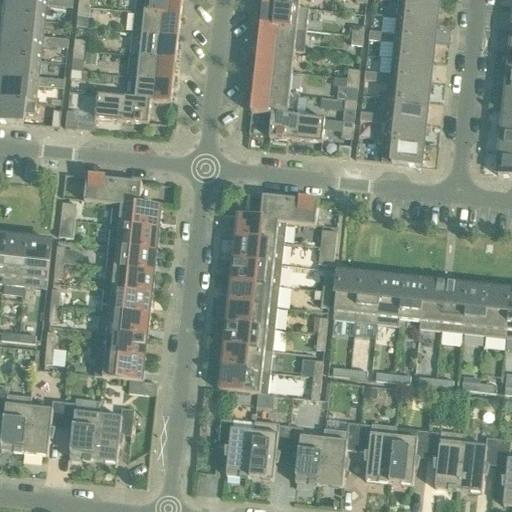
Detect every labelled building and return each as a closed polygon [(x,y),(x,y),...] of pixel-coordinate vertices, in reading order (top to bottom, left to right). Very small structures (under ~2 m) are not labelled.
[(18,0),(8,0),(6,19),(45,23),(47,7),(47,3),(18,0)] [(59,0),(47,0),(47,3),(47,7),(60,9),(61,0),(59,0)] [(61,0),(60,9),(72,10),(73,1),(61,0)] [(86,0),(79,0),(78,9),(89,10),(91,0),(86,0)] [(146,0),(145,15),(181,18),(182,0),(146,0)] [(263,0),(263,6),(299,10),(300,0),(263,0)] [(398,0),(398,4),(397,20),(436,24),(438,4),(399,0),(398,0)] [(263,6),(261,27),(307,32),(309,11),(299,10),(263,6)] [(89,10),(78,9),(77,18),(88,19),(89,10)] [(135,14),(133,35),(178,40),(181,18),(145,15),(135,14)] [(6,19),(4,39),(43,44),(43,39),(45,23),(6,19)] [(397,20),(395,36),(394,40),(434,45),(436,24),(397,20)] [(261,27),(259,49),(295,53),(305,54),(307,32),(261,27)] [(353,29),(352,38),(363,39),(364,30),(353,29)] [(369,42),(381,44),(382,35),(370,33),(369,42)] [(133,35),(131,57),(176,61),(178,40),(133,35)] [(381,44),(394,45),(394,40),(395,36),(382,35),(381,44)] [(363,39),(352,38),(351,47),(362,49),(363,39)] [(2,59),(2,60),(41,64),(42,48),(43,44),(4,39),(2,59)] [(42,48),(55,49),(56,41),(43,39),(43,44),(42,48)] [(394,45),(392,61),(432,65),(434,45),(394,40),(394,45)] [(55,49),(68,51),(69,42),(56,41),(55,49)] [(75,42),(74,51),(85,52),(86,43),(75,42)] [(259,49),(256,70),(292,74),(295,53),(259,49)] [(85,52),(74,51),(73,60),(84,62),(85,52)] [(128,78),(138,79),(174,83),(176,61),(131,57),(128,78)] [(0,58),(0,79),(38,84),(39,80),(41,64),(2,60),(2,59),(0,58)] [(392,61),(390,77),(390,81),(429,85),(432,65),(392,61)] [(256,70),(254,92),(290,96),(292,74),(256,70)] [(71,72),(70,82),(82,83),(83,73),(71,72)] [(349,72),(348,81),(359,82),(360,73),(349,72)] [(378,75),(365,74),(364,83),(377,84),(378,75)] [(378,75),(377,84),(389,85),(390,81),(390,77),(378,75)] [(0,99),(36,104),(38,88),(38,84),(0,79),(0,99)] [(138,79),(135,101),(151,103),(151,104),(171,106),(174,83),(138,79)] [(39,80),(38,84),(38,88),(51,90),(52,81),(39,80)] [(51,90),(64,91),(65,83),(52,81),(51,90)] [(359,82),(348,81),(347,90),(358,92),(359,82)] [(389,85),(388,101),(427,105),(429,85),(390,81),(389,85)] [(288,117),(297,118),(299,97),(290,96),(254,92),(251,115),(272,117),(272,116),(288,118),(288,117)] [(95,121),(122,124),(125,99),(98,96),(95,121)] [(36,104),(0,99),(0,124),(23,127),(25,116),(35,117),(36,104)] [(125,99),(122,124),(149,126),(151,104),(151,103),(135,101),(125,99)] [(386,117),(386,121),(427,126),(430,105),(427,105),(388,101),(386,117)] [(344,112),(355,113),(357,104),(345,102),(344,112)] [(503,113),(500,134),(511,135),(511,114),(505,114),(505,113),(503,113)] [(54,114),(52,130),(60,130),(61,114),(54,114)] [(67,114),(66,122),(77,123),(78,115),(67,114)] [(373,116),(361,114),(360,123),(373,124),(373,116)] [(269,140),(296,142),(298,118),(297,118),(288,117),(288,118),(272,116),(272,117),(269,140)] [(373,116),(373,124),(385,126),(386,121),(386,117),(373,116)] [(298,118),(296,142),(322,145),(325,122),(325,121),(298,118)] [(427,126),(386,121),(385,126),(384,141),(423,146),(423,147),(425,147),(427,126)] [(77,123),(66,122),(65,131),(94,134),(95,126),(77,124),(77,123)] [(342,124),(341,132),(353,134),(354,125),(342,124)] [(353,134),(341,132),(341,141),(352,142),(353,134)] [(511,135),(500,134),(498,155),(500,155),(500,154),(511,155),(511,135)] [(423,146),(384,141),(383,154),(393,155),(392,166),(420,169),(423,147),(423,146)] [(365,147),(358,146),(356,162),(363,163),(365,147)] [(339,148),(338,159),(338,160),(350,161),(351,149),(339,148)] [(511,155),(500,154),(500,155),(498,178),(511,179),(511,155)] [(84,204),(112,207),(115,183),(87,180),(85,203),(84,204)] [(112,207),(114,207),(114,206),(140,209),(140,208),(142,186),(115,183),(112,207)] [(263,199),(261,221),(261,222),(287,225),(286,226),(288,226),(291,201),(263,199)] [(318,204),(291,201),(288,226),(316,229),(316,228),(318,204)] [(63,205),(61,222),(68,223),(70,206),(63,205)] [(70,206),(68,223),(75,224),(77,207),(70,206)] [(114,206),(114,207),(112,228),(160,233),(160,232),(158,232),(160,212),(162,212),(163,211),(160,211),(160,210),(140,208),(140,209),(114,206)] [(235,240),(235,241),(284,247),(286,226),(287,225),(261,222),(261,221),(240,219),(238,219),(238,220),(240,220),(238,241),(235,240)] [(59,239),(66,240),(68,223),(61,222),(59,239)] [(68,223),(66,240),(73,241),(75,224),(68,223)] [(112,228),(110,249),(158,255),(158,254),(156,254),(158,233),(160,234),(160,233),(112,228)] [(322,233),(320,250),(327,251),(329,234),(322,233)] [(329,234),(327,251),(335,252),(337,235),(329,234)] [(3,287),(24,290),(29,243),(8,240),(3,287)] [(233,262),(233,263),(282,268),(284,247),(235,241),(235,242),(237,242),(235,262),(233,262)] [(29,243),(24,290),(47,292),(52,245),(29,243)] [(57,248),(56,264),(64,265),(65,249),(58,248),(57,248)] [(110,249),(107,271),(155,276),(156,275),(153,275),(155,255),(158,255),(110,249)] [(318,267),(326,268),(327,251),(320,250),(318,267)] [(327,251),(326,268),(333,269),(335,252),(327,251)] [(235,263),(233,283),(280,289),(282,268),(233,263),(235,263)] [(64,265),(56,264),(54,281),(62,281),(64,265)] [(107,271),(105,292),(153,297),(151,297),(153,276),(155,277),(155,276),(107,271)] [(324,276),(323,292),(331,293),(333,277),(324,276)] [(333,323),(356,325),(361,278),(338,276),(333,323)] [(356,325),(377,328),(382,281),(361,278),(356,325)] [(399,330),(400,322),(404,283),(382,281),(377,328),(399,330)] [(228,305),(228,306),(277,311),(280,289),(233,283),(233,284),(231,283),(231,285),(233,285),(231,305),(228,305)] [(400,322),(420,324),(425,285),(404,283),(400,322)] [(420,332),(442,334),(447,288),(425,285),(420,324),(420,332)] [(442,334),(463,337),(468,290),(447,288),(442,334)] [(463,337),(485,339),(490,292),(468,290),(463,337)] [(52,291),(51,308),(59,308),(61,292),(52,291)] [(111,312),(111,315),(151,319),(151,318),(149,318),(151,298),(153,298),(153,297),(105,292),(103,311),(111,312)] [(331,293),(323,292),(322,293),(321,308),(329,309),(331,293)] [(485,339),(506,341),(511,295),(490,292),(485,339)] [(226,326),(226,327),(275,333),(277,311),(228,306),(231,306),(228,327),(226,326)] [(59,308),(51,308),(49,324),(57,325),(59,308)] [(111,315),(108,336),(149,340),(146,340),(149,319),(151,320),(151,319),(111,315)] [(320,319),(318,335),(326,336),(328,320),(320,319)] [(224,348),(224,349),(265,353),(273,354),(275,333),(226,327),(226,328),(228,328),(226,348),(224,348)] [(48,334),(46,350),(54,351),(56,335),(48,334)] [(1,343),(18,345),(19,337),(2,335),(1,343)] [(326,336),(318,335),(318,337),(316,352),(324,353),(326,336)] [(98,356),(98,357),(146,362),(146,361),(144,361),(146,341),(149,341),(149,340),(108,336),(106,357),(98,356)] [(19,337),(18,345),(36,347),(36,339),(19,337)] [(221,369),(221,370),(262,375),(265,353),(224,349),(226,349),(224,370),(221,369)] [(54,351),(46,350),(45,367),(53,368),(54,351)] [(146,362),(98,357),(96,379),(103,380),(142,384),(144,384),(144,383),(142,383),(144,362),(146,363),(146,362)] [(315,364),(313,380),(322,381),(323,365),(315,364)] [(270,376),(262,375),(221,370),(221,371),(224,371),(221,391),(219,391),(219,392),(221,392),(221,393),(258,396),(268,397),(270,376)] [(333,379),(350,381),(351,373),(334,371),(333,379)] [(351,373),(350,381),(367,383),(368,375),(351,373)] [(376,384),(393,386),(394,377),(377,375),(376,384)] [(394,377),(393,386),(410,387),(411,379),(394,377)] [(311,402),(319,403),(322,381),(313,380),(311,402)] [(419,388),(436,390),(437,382),(420,380),(419,388)] [(437,382),(436,390),(453,392),(454,384),(437,382)] [(462,393),(479,395),(480,387),(463,385),(462,393)] [(480,387),(479,395),(496,397),(497,388),(480,387)] [(1,454),(25,457),(31,400),(9,398),(9,389),(0,388),(0,415),(1,416),(1,426),(4,427),(1,454)] [(378,389),(366,389),(365,401),(377,402),(378,389)] [(55,432),(62,432),(65,405),(53,404),(52,412),(31,410),(32,400),(31,400),(25,457),(48,459),(50,442),(53,442),(55,432)] [(70,462),(94,464),(99,417),(100,405),(78,403),(78,407),(65,405),(62,432),(69,433),(69,444),(72,444),(70,462)] [(99,417),(94,464),(117,467),(119,449),(122,449),(125,439),(132,440),(135,413),(123,412),(122,420),(99,417)] [(226,478),(249,481),(255,426),(234,424),(234,423),(221,422),(218,449),(225,450),(225,460),(228,461),(226,478)] [(281,456),(288,457),(290,430),(279,428),(280,427),(255,424),(255,426),(249,481),(273,483),(275,466),(278,466),(281,456)] [(347,453),(358,454),(361,427),(348,426),(347,434),(325,432),(319,488),(343,491),(345,473),(348,474),(350,463),(346,463),(347,453)] [(366,483),(389,486),(396,430),(372,427),(372,428),(361,427),(358,454),(365,455),(365,466),(368,466),(366,483)] [(296,486),(319,488),(325,432),(324,432),(323,441),(302,439),(303,431),(290,430),(288,457),(294,457),(294,468),(297,468),(296,486)] [(420,461),(427,462),(430,435),(417,433),(417,441),(395,439),(396,430),(389,486),(413,488),(415,471),(418,471),(420,461)] [(435,491),(459,494),(464,447),(465,437),(441,435),(441,436),(430,435),(427,462),(434,462),(434,473),(437,473),(435,491)] [(490,468),(496,469),(499,442),(487,441),(486,449),(464,447),(459,494),(482,496),(484,478),(487,479),(490,468)] [(503,508),(511,509),(511,461),(509,462),(511,444),(499,442),(496,469),(507,470),(506,480),(502,480),(502,491),(505,491),(503,508)]
